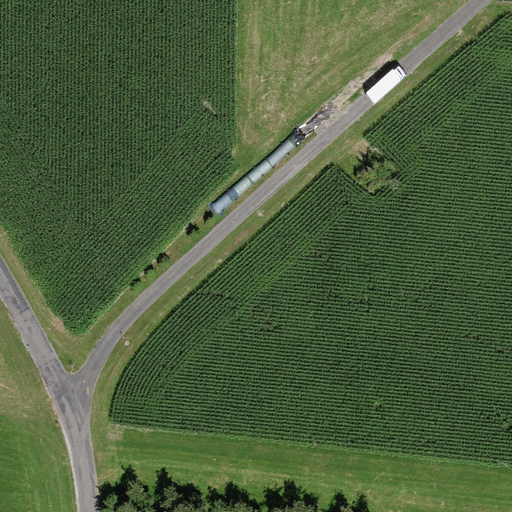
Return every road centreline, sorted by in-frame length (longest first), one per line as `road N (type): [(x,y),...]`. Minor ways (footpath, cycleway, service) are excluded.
road 1 (unclassified): [(69,398),(124,325),(485,0)]
road 2 (unclassified): [(0,275),(69,398)]
